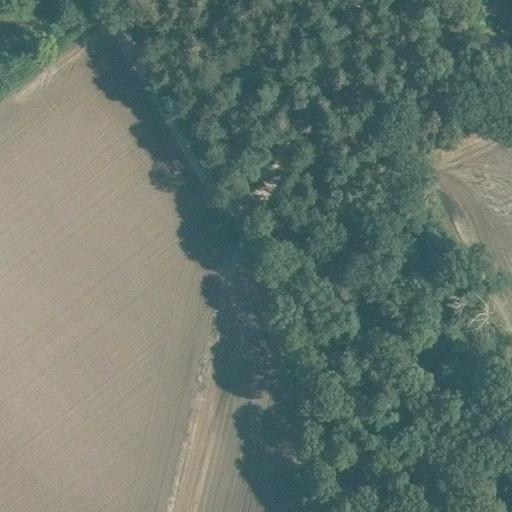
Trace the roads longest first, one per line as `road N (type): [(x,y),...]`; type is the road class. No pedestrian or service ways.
road 1 (track): [(245,229),(265,277),(314,511)]
road 2 (track): [(185,511),(237,296),(245,229)]
road 3 (track): [(245,229),(101,0)]
road 4 (track): [(245,229),(288,154),(354,0)]
